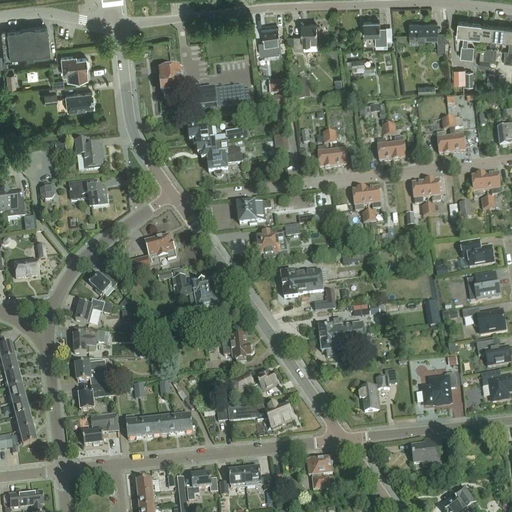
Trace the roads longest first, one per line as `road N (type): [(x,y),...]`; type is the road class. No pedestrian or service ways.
road 1 (residential): [(511,10),(293,8),(117,24)]
road 2 (residential): [(175,198),(511,162)]
road 3 (tertiary): [(343,441),(175,198)]
road 4 (residential): [(116,466),(343,441)]
road 5 (tertiary): [(175,198),(133,136),(117,24)]
road 6 (residential): [(511,420),(343,441)]
road 7 (residential): [(54,304),(97,247),(175,198)]
road 8 (residential): [(59,472),(47,347)]
